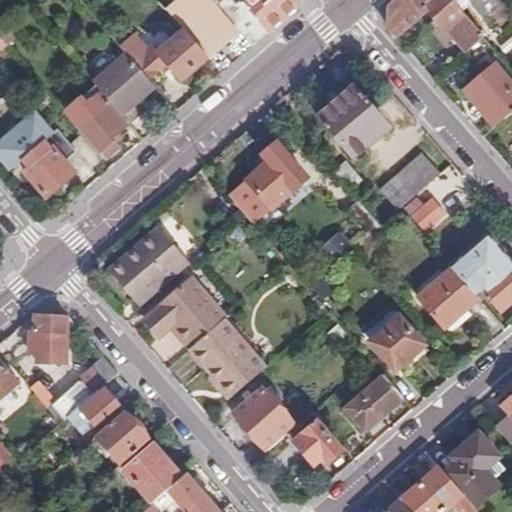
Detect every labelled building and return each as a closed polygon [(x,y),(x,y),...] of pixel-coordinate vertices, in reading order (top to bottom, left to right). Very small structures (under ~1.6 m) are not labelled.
[(190,38),(208,59),(240,31),(218,8),(219,4),(215,0),(178,0),(166,10),(179,25),(190,38)] [(254,47),(269,34),(242,3),(238,7),(232,0),(215,0),(219,4),(218,8),(240,31),(254,47)] [(245,0),(242,3),(269,34),(301,7),(301,0),(245,0)] [(461,13),(448,0),(399,0),(390,8),(388,29),(397,40),(429,11),(448,32),(456,25),(464,34),(457,40),(469,54),(485,40),(461,13)] [(448,0),(461,13),(471,5),(485,20),(491,15),(500,26),(511,16),(497,0),(448,0)] [(0,32),(0,40),(5,46),(16,36),(7,26),(0,32)] [(190,38),(184,31),(161,52),(158,54),(170,68),(182,81),(208,59),(190,38)] [(136,34),(120,48),(126,56),(148,81),(159,71),(162,75),(170,68),(158,54),(161,52),(154,45),(149,49),(136,34)] [(107,100),(129,125),(143,114),(136,105),(155,89),(148,81),(126,56),(93,83),(107,100)] [(511,113),(511,84),(495,66),(464,94),(476,108),(479,105),(498,126),(511,113)] [(353,86),(318,117),(356,161),(391,130),(353,86)] [(113,138),(129,125),(107,100),(78,125),(107,158),(120,147),(113,138)] [(31,166),(54,147),(66,161),(78,151),(58,128),(52,133),(36,114),(0,144),(0,150),(14,167),(25,159),(31,166)] [(268,163),(245,183),(270,210),(306,178),(275,145),(262,156),(268,163)] [(54,147),(31,166),(26,171),(48,196),(75,172),(66,161),(54,147)] [(399,212),(442,175),(423,154),(381,191),(399,212)] [(347,164),(336,175),(351,192),(363,181),(347,164)] [(369,237),(371,236),(382,227),(359,201),(347,212),(369,237)] [(433,204),(415,219),(426,230),(444,215),(433,204)] [(248,281),(278,254),(255,228),(225,254),(248,281)] [(149,301),(191,264),(159,229),(110,273),(135,303),(144,296),(149,301)] [(325,247),(339,263),(355,250),(340,234),(325,247)] [(454,268),(480,297),(487,292),(491,296),(503,310),(511,301),(511,258),(490,234),(453,267),(454,268)] [(369,237),(361,245),(366,249),(376,241),(371,236),(369,237)] [(446,328),(480,297),(454,268),(419,298),(446,328)] [(224,318),(190,280),(143,321),(158,338),(171,327),(191,348),(224,318)] [(480,297),(484,302),(491,296),(487,292),(480,297)] [(135,303),(140,309),(149,301),(144,296),(135,303)] [(395,309),(366,334),(399,371),(428,345),(395,309)] [(65,317),(34,317),(33,331),(28,332),(26,355),(42,354),(41,365),(64,365),(65,317)] [(230,399),(264,369),(224,324),(190,353),(230,399)] [(103,388),(117,375),(105,361),(91,374),(103,388)] [(0,364),(0,405),(20,387),(0,364)] [(66,420),(103,388),(91,374),(54,406),(61,414),(66,420)] [(405,398),(385,375),(347,409),(367,430),(405,398)] [(37,379),(27,387),(42,405),(51,398),(37,379)] [(287,435),(296,427),(277,405),(283,400),(271,386),(265,392),(260,387),(250,395),(247,392),(235,403),(238,406),(231,412),(267,452),(287,435)] [(101,432),(124,413),(105,391),(72,419),(85,434),(95,425),(101,432)] [(511,399),(503,407),(511,415),(511,399)] [(0,431),(22,457),(32,449),(0,412),(0,431)] [(57,418),(62,424),(66,420),(61,414),(57,418)] [(119,467),(149,441),(126,414),(97,440),(102,446),(119,467)] [(53,421),(58,427),(62,424),(57,418),(53,421)] [(307,430),(293,442),(313,465),(323,457),(328,463),(343,451),(317,421),(307,430)] [(307,430),(301,423),(296,427),(287,435),(293,442),(307,430)] [(449,480),(473,509),(498,487),(494,481),(506,471),(497,461),(501,457),(480,433),(451,458),(455,464),(461,470),(449,480)] [(44,482),(51,491),(102,446),(97,440),(95,438),(44,482)] [(0,444),(0,466),(11,457),(0,444)] [(124,472),(152,504),(167,491),(181,478),(155,447),(124,472)] [(455,464),(443,473),(449,480),(461,470),(455,464)] [(443,473),(438,468),(420,484),(443,511),(445,511),(454,505),(459,511),(475,511),(476,511),(473,509),(449,480),(443,473)] [(216,511),(185,475),(181,478),(167,491),(186,511),(216,511)] [(443,511),(420,484),(401,501),(410,511),(443,511)] [(410,511),(401,501),(387,511),(410,511)]
